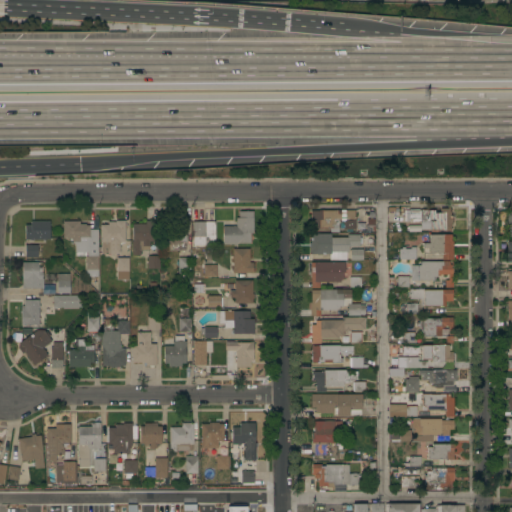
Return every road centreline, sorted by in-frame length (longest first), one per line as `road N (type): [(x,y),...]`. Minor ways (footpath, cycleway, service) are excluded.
road 1 (residential): [(0,197),(511,192)]
road 2 (motorway): [(0,119),(511,115)]
road 3 (motorway): [(78,166),(511,129)]
road 4 (motorway): [(511,58),(153,67)]
road 5 (motorway): [(342,30),(0,7)]
road 6 (residential): [(485,511),(482,192)]
road 7 (residential): [(284,511),(284,193)]
road 8 (residential): [(0,395),(285,400)]
road 9 (motorway): [(511,48),(342,30)]
road 10 (motorway): [(153,67),(0,58)]
road 11 (motorway): [(153,67),(0,69)]
